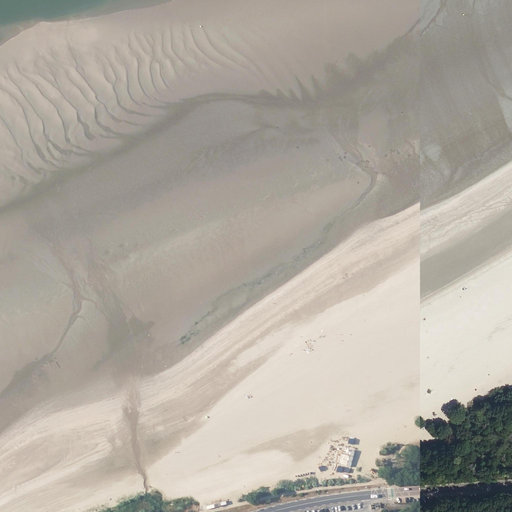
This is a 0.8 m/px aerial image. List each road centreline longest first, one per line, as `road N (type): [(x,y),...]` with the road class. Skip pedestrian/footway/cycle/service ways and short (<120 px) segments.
road 1 (secondary): [(269,511),(366,494),(511,483)]
road 2 (track): [(384,480),(207,511)]
